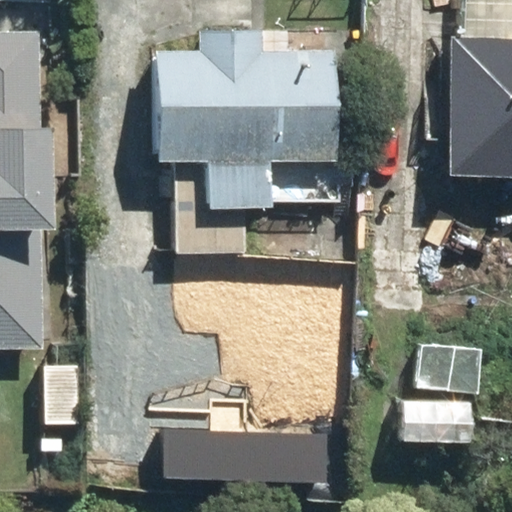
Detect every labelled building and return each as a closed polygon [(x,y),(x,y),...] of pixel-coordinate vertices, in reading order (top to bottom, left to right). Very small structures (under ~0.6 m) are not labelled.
[(259,218),(258,170),(325,169),(325,166),(323,58),(272,59),(253,59),(253,36),(188,37),(188,57),(145,58),(147,163),(147,169),(158,169),(165,169),(167,262),(178,262),(178,284),(226,283),(240,283),(239,218),(259,218)] [(0,356),(29,356),(28,227),(27,131),(26,38),(0,37),(0,356)] [(511,45),(435,43),(430,182),(511,185),(511,45)] [(52,372),(38,372),(37,431),(74,431),(75,372),(52,372)] [(394,444),(463,443),(463,405),(394,405),(394,444)]
